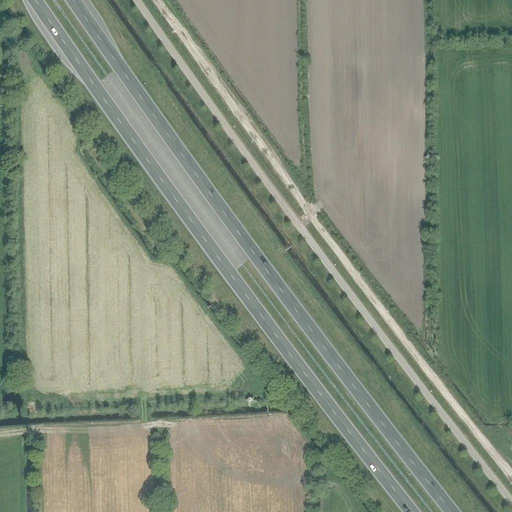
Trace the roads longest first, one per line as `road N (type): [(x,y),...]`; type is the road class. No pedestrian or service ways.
road 1 (trunk): [(34,0),(412,511)]
road 2 (trunk): [(451,511),(73,0)]
road 3 (track): [(511,474),(154,0)]
